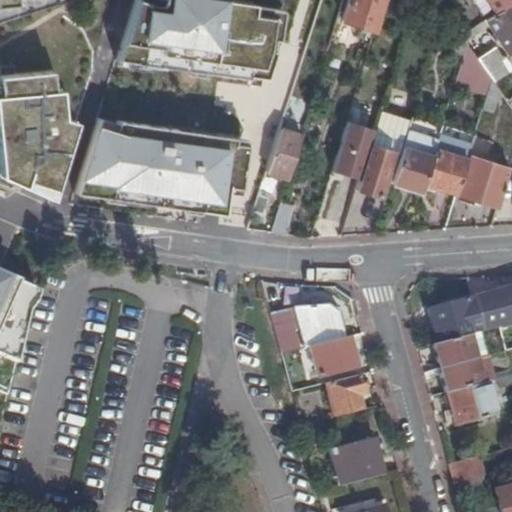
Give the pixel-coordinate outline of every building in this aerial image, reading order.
[(0,0),(0,16),(51,0),(50,0),(0,0)] [(346,0),(341,19),(374,29),(382,0),(346,0)] [(511,0),(489,15),(485,18),(488,23),(506,51),(511,47),(511,0)] [(511,0),(486,0),(491,7),(487,10),(489,15),(511,0)] [(468,36),(488,23),(485,18),(465,31),(468,36)] [(265,33),(271,35),(274,26),(268,24),(265,33)] [(460,34),(463,39),(468,36),(465,31),(460,34)] [(247,64),(260,68),(269,40),(257,36),(256,41),(255,41),(247,64)] [(454,83),(485,93),(490,78),(476,57),(466,43),(459,65),(454,83)] [(490,78),(492,80),(511,67),(502,55),(501,55),(494,45),(476,57),(490,78)] [(54,188),(65,152),(75,121),(62,117),(59,89),(52,90),(50,72),(0,77),(0,175),(23,186),(25,179),(53,188),(54,188)] [(496,97),(501,93),(492,80),(490,78),(485,93),(481,109),(491,113),(496,97)] [(357,179),(354,187),(377,194),(382,177),(388,179),(391,166),(394,167),(406,129),(410,117),(379,108),(373,129),(364,157),(357,179)] [(198,169),(190,192),(207,197),(218,162),(229,166),(232,158),(236,147),(229,144),(236,124),(215,117),(198,169)] [(232,158),(265,169),(279,128),(246,117),(243,126),(236,147),(232,158)] [(336,150),(330,171),(357,179),(364,157),(373,129),(345,121),(336,150)] [(243,126),(236,124),(229,144),(236,147),(243,126)] [(279,128),(265,169),(287,176),(300,134),(279,127),(279,128)] [(394,167),(390,182),(420,191),(423,181),(428,165),(433,149),(436,140),(406,129),(394,167)] [(456,190),(455,193),(496,206),(508,168),(491,161),(492,156),(487,155),(491,141),(473,135),(465,159),(456,190)] [(165,140),(164,143),(149,188),(179,198),(195,150),(165,140)] [(125,151),(123,158),(114,188),(146,198),(149,188),(164,143),(156,141),(152,154),(138,150),(137,155),(125,151)] [(87,147),(70,203),(82,205),(89,184),(112,192),(114,188),(123,158),(87,147)] [(428,165),(423,181),(456,190),(465,159),(433,149),(428,165)] [(25,179),(23,186),(50,199),(53,188),(25,179)] [(279,202),(270,231),(286,233),(292,206),(279,202)] [(38,292),(0,275),(0,355),(14,362),(26,310),(34,302),(38,292)] [(511,322),(511,286),(489,292),(499,326),(511,322)] [(499,326),(489,292),(428,309),(437,342),(470,334),(479,331),(499,326)] [(294,308),(269,313),(280,354),(308,346),(343,337),(335,310),(327,304),(294,308)] [(479,331),(470,334),(476,358),(485,355),(479,331)] [(437,342),(432,343),(439,367),(476,358),(470,334),(437,342)] [(347,336),(343,337),(308,346),(316,376),(354,366),(347,336)] [(485,355),(476,358),(482,382),(485,381),(492,379),(485,355)] [(476,358),(439,367),(445,392),(482,382),(476,358)] [(361,393),(357,375),(324,384),(333,417),(360,411),(355,395),(361,393)] [(482,382),(445,392),(454,427),(494,415),(485,381),(482,382)] [(377,467),(369,438),(328,449),(330,456),(333,455),(341,485),(382,473),(380,466),(377,467)] [(478,456),(449,464),(454,483),(483,475),(478,456)] [(483,475),(454,483),(458,498),(487,490),(483,475)] [(511,511),(511,483),(493,488),(499,511),(511,511)]
